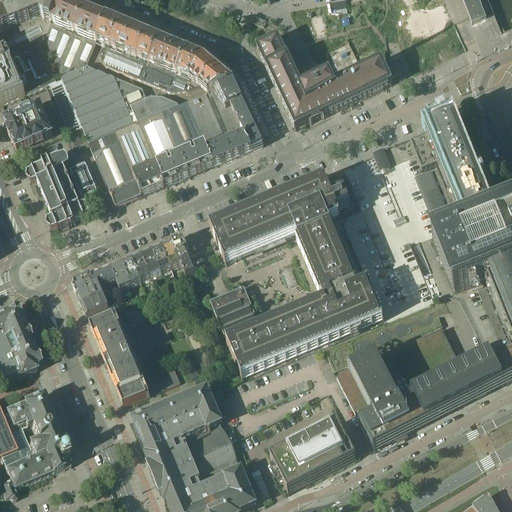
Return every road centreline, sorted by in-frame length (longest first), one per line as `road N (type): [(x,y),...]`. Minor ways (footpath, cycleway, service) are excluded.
road 1 (residential): [(286,167),(237,59),(95,0)]
road 2 (residential): [(54,266),(286,167)]
road 3 (tertiary): [(132,511),(42,294)]
road 4 (residential): [(511,395),(333,490),(314,511)]
road 5 (secondary): [(511,415),(324,511)]
road 6 (residential): [(286,167),(414,112),(480,96)]
road 7 (secondary): [(402,511),(511,448)]
